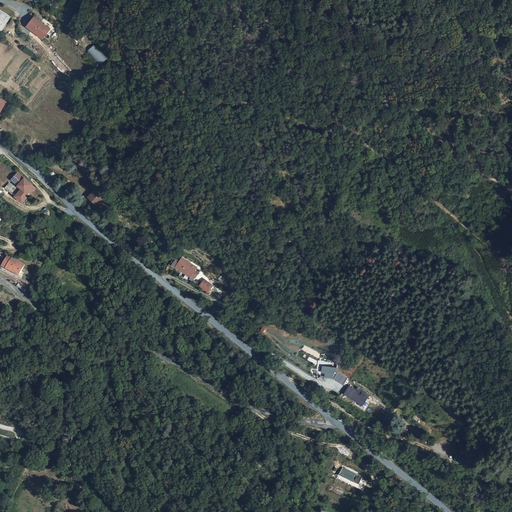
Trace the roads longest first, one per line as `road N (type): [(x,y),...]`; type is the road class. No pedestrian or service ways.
road 1 (track): [(54,0),(157,87),(191,102),(314,141),(468,164),(511,190)]
road 2 (tertiary): [(274,371),(120,253),(0,144)]
road 3 (track): [(493,511),(422,457),(274,371)]
road 4 (track): [(195,312),(92,271),(0,203)]
road 5 (tertiary): [(274,371),(446,511)]
